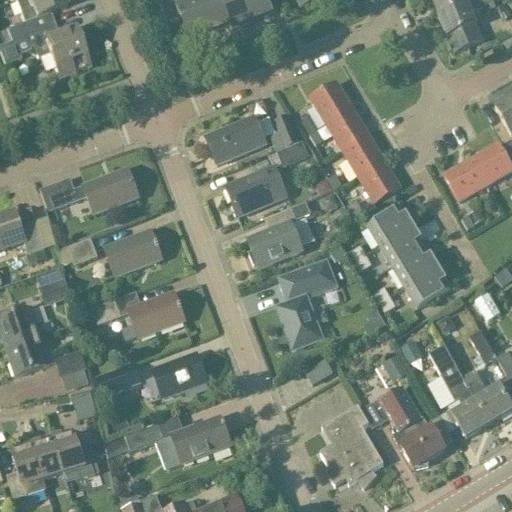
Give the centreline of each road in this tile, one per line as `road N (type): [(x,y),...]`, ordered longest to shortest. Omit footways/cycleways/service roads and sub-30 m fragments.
road 1 (residential): [(156,121),(302,511)]
road 2 (residential): [(156,121),(400,25)]
road 3 (residential): [(475,265),(415,167),(439,102)]
road 4 (residential): [(0,176),(156,121)]
road 5 (residential): [(110,0),(156,121)]
